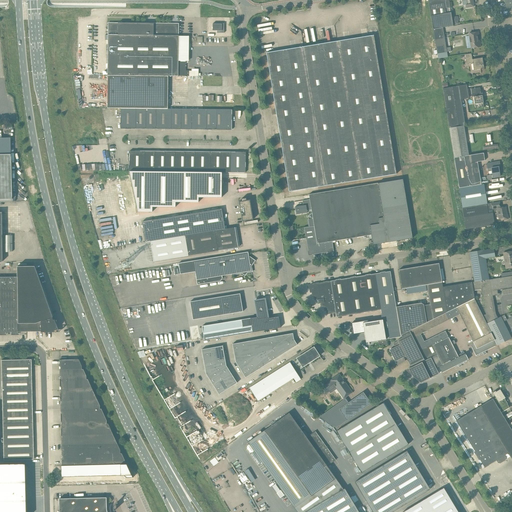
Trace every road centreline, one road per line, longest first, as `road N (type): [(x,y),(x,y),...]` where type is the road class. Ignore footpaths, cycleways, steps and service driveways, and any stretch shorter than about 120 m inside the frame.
road 1 (primary): [(19,0),(27,97),(53,226),(109,383),(168,493)]
road 2 (primary): [(165,465),(107,344),(65,220),(33,0)]
road 3 (unknown): [(268,188),(148,212),(131,234),(141,255),(156,261),(276,239)]
road 4 (unclassified): [(282,274),(240,7)]
road 5 (unclassified): [(282,274),(511,237)]
road 6 (unclassified): [(47,511),(43,362),(31,347),(0,348)]
road 7 (unclassified): [(511,144),(488,0)]
road 8 (unclassified): [(422,403),(309,321)]
road 9 (unclassified): [(242,382),(216,399),(200,374),(195,345),(227,340)]
road 10 (unclassified): [(482,507),(422,403)]
